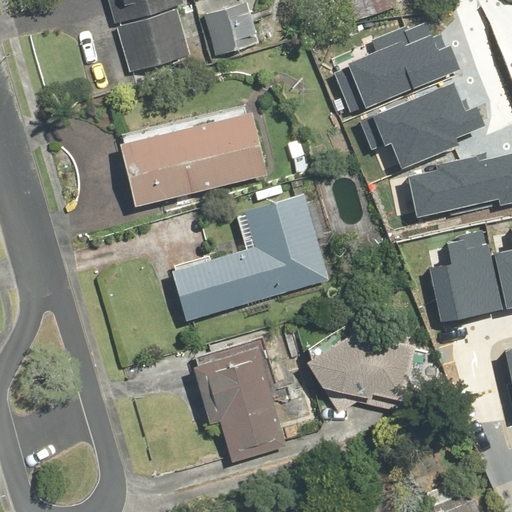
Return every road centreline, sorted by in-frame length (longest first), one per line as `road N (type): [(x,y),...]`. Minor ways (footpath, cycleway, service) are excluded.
road 1 (residential): [(511,470),(482,336),(484,328),(511,320)]
road 2 (residential): [(45,276),(0,124)]
road 3 (residential): [(95,417),(45,276)]
